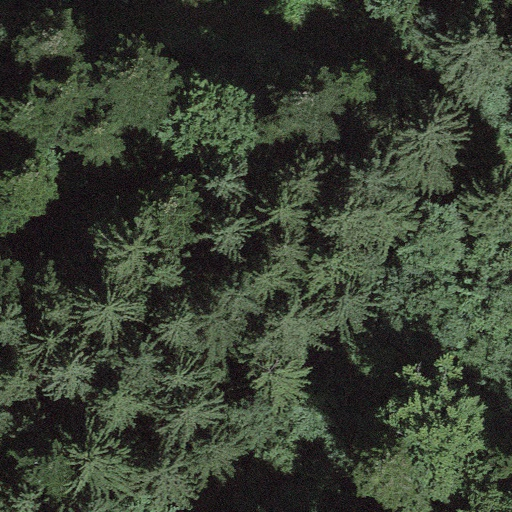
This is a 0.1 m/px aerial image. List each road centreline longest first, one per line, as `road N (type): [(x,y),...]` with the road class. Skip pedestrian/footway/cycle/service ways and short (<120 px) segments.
road 1 (track): [(0,0),(153,4),(383,81),(511,251)]
road 2 (track): [(511,299),(498,511)]
